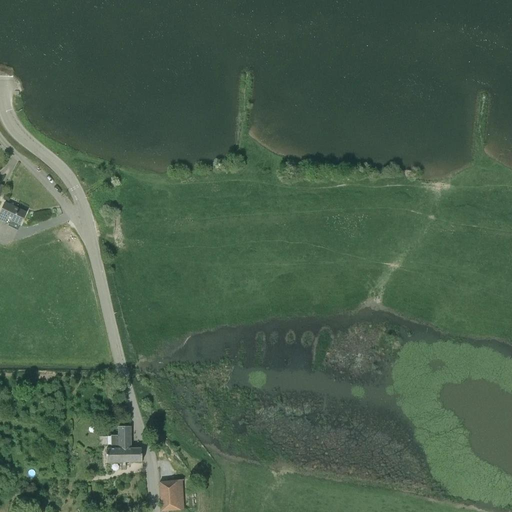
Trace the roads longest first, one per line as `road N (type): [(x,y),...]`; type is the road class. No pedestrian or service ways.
road 1 (secondary): [(155,511),(85,218)]
road 2 (secondary): [(85,218),(62,172),(9,124),(0,66)]
